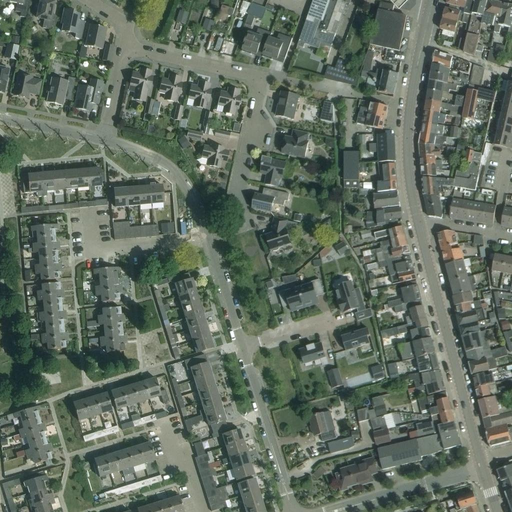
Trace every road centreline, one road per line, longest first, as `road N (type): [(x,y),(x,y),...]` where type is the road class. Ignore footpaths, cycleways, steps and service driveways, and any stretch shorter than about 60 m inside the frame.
road 1 (residential): [(250,226),(237,189),(261,76),(125,49)]
road 2 (tertiary): [(479,460),(418,225)]
road 3 (tertiary): [(418,225),(407,146),(431,0)]
road 4 (unclassified): [(293,511),(241,348)]
road 5 (residential): [(206,240),(92,250),(88,210)]
road 6 (unclassified): [(206,240),(173,171),(104,139)]
road 7 (unclassified): [(344,508),(481,468)]
